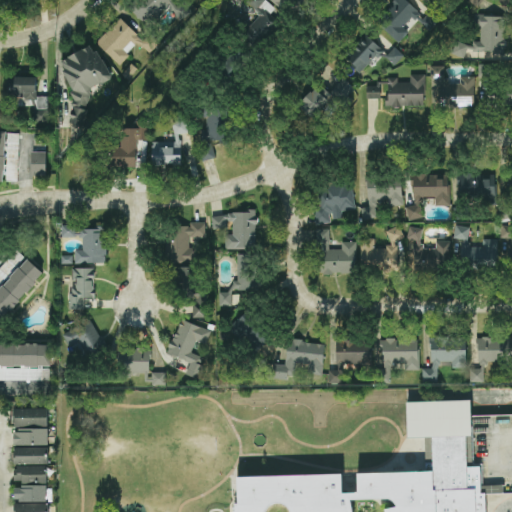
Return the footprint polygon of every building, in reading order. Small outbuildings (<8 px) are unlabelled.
[(182,22),(193,11),(183,1),(179,5),(173,0),(138,0),(130,8),(148,25),(166,7),(182,22)] [(275,9),(265,0),(248,0),(246,3),(260,15),(243,34),(259,47),(279,22),(270,15),(275,9)] [(304,0),(271,0),(287,16),(304,0)] [(420,12),(407,0),(396,0),(377,21),(399,42),(409,32),(405,28),(420,12)] [(483,0),(500,0),(504,3),(505,0),(468,0),(468,1),(479,8),(483,0)] [(421,21),(430,31),(440,22),(431,12),(421,21)] [(505,17),(478,16),(477,42),(473,41),(473,44),(454,43),(453,56),(465,56),(465,51),(504,52),(505,17)] [(119,64),(138,44),(141,46),(145,42),(120,18),(96,43),(119,64)] [(361,74),(383,50),(366,35),(345,59),(361,74)] [(405,56),(395,47),(385,58),(395,66),(405,56)] [(61,61),(64,68),(64,72),(73,91),(71,95),(74,100),(69,123),(84,126),(88,110),(77,108),(89,102),(92,88),(112,79),(99,51),(87,48),(61,61)] [(475,107),(475,77),(460,77),(460,83),(445,83),(445,66),(430,66),(430,79),(439,79),(440,107),(475,107)] [(410,83),(398,82),(398,78),(388,78),(388,107),(424,107),(425,75),(410,75),(410,83)] [(36,77),(14,77),(14,108),(48,107),(48,97),(37,97),(36,77)] [(317,121),(334,99),(341,105),(355,88),(343,79),(331,94),(318,84),(299,108),(317,121)] [(381,99),(380,87),(367,87),(367,99),(381,99)] [(226,141),(227,109),(205,108),(204,140),(226,141)] [(153,166),(181,165),(181,134),(188,134),(188,117),(174,117),(174,142),(152,142),(153,166)] [(149,122),(135,122),(135,128),(122,128),(122,147),(112,147),(112,167),(136,167),(137,141),(149,141),(149,122)] [(18,182),(19,134),(8,134),(6,181),(18,182)] [(200,149),(203,161),(215,158),(212,146),(200,149)] [(32,176),(46,176),(47,152),(32,152),(32,176)] [(496,204),(496,174),(459,174),(459,198),(481,198),(481,204),(496,204)] [(407,219),(423,219),(423,197),(435,198),(435,206),(449,206),(449,175),(414,175),(414,206),(407,206),(407,219)] [(402,178),(367,180),(368,207),(362,207),(363,220),(377,219),(377,200),(388,200),(389,206),(403,206),(402,178)] [(354,210),(353,184),(316,185),(317,224),(331,223),(331,219),(343,219),(342,211),(354,210)] [(213,213),(213,230),(226,230),(226,222),(232,222),(232,235),(225,235),(225,249),(256,249),(256,213),(213,213)] [(205,222),(190,222),(190,226),(169,227),(169,262),(197,262),(197,248),(190,248),(190,238),(205,237),(205,222)] [(75,237),(75,226),(62,226),(62,237),(75,237)] [(362,268),(399,270),(399,264),(398,261),(398,252),(394,240),(405,240),(400,226),(386,230),(391,245),(378,249),(375,249),(374,239),(361,239),(362,268)] [(511,226),(502,226),(503,258),(511,258),(511,226)] [(414,271),(451,271),(451,241),(436,241),(436,249),(422,249),(422,227),(408,227),(408,242),(414,242),(414,271)] [(498,240),(483,239),(483,247),(468,247),(469,227),(455,227),(455,239),(462,239),(462,268),(497,268),(498,240)] [(106,264),(106,228),(82,229),(82,250),(75,250),(75,264),(106,264)] [(356,274),(356,242),(342,242),(341,244),(329,244),(330,229),(318,229),(318,274),(356,274)] [(0,266),(0,321),(42,273),(26,259),(15,249),(0,266)] [(257,291),(258,255),(238,255),(237,281),(232,281),(231,293),(219,293),(218,306),(232,306),(232,291),(257,291)] [(177,282),(196,281),(196,267),(176,268),(177,282)] [(95,269),(74,268),(74,288),(70,288),(70,309),(84,310),(84,297),(94,297),(95,269)] [(193,318),(204,318),(205,296),(194,295),(193,318)] [(256,351),(271,336),(247,311),(232,325),(256,351)] [(105,349),(93,320),(62,332),(68,347),(80,342),(86,357),(105,349)] [(211,331),(181,320),(168,354),(189,363),(185,374),(198,379),(205,358),(192,353),(196,341),(206,345),(211,331)] [(430,362),(452,362),(452,367),(466,368),(467,338),(431,337),(430,362)] [(484,382),(484,362),(511,362),(511,338),(478,338),(478,368),(470,368),(470,382),(484,382)] [(285,366),(273,365),(272,377),(295,379),(296,364),(308,365),(307,372),(322,373),(325,343),(288,340),(285,366)] [(371,365),(371,340),(336,340),(336,371),(329,371),(329,383),(343,383),(344,364),(371,365)] [(418,340),(381,340),(380,380),(391,380),(391,365),(404,365),(404,370),(418,370),(418,340)] [(0,379),(50,380),(50,368),(51,368),(51,345),(0,344),(0,379)] [(146,374),(146,381),(150,382),(152,349),(120,348),(118,373),(146,374)] [(423,383),(438,383),(438,366),(423,366),(423,383)] [(166,373),(152,373),(153,385),(166,384),(166,373)] [(465,399),(465,434),(403,436),(402,401),(465,399)] [(48,409),(14,409),(14,426),(48,426),(48,409)] [(14,445),(48,446),(48,430),(15,429),(14,445)] [(334,474),(334,492),(350,492),(350,473),(426,470),(425,436),(460,436),(462,467),(476,467),(477,494),(481,494),(481,511),(282,511),(282,509),(279,505),(275,502),(270,502),(265,503),(262,504),(258,509),(257,511),(235,511),(235,476),(334,474)] [(48,465),(49,448),(15,447),(14,464),(48,465)] [(47,466),(14,466),(15,483),(47,483),(47,466)] [(47,502),(47,486),(15,486),(15,501),(47,502)] [(15,504),(15,511),(48,511),(48,503),(15,504)]
